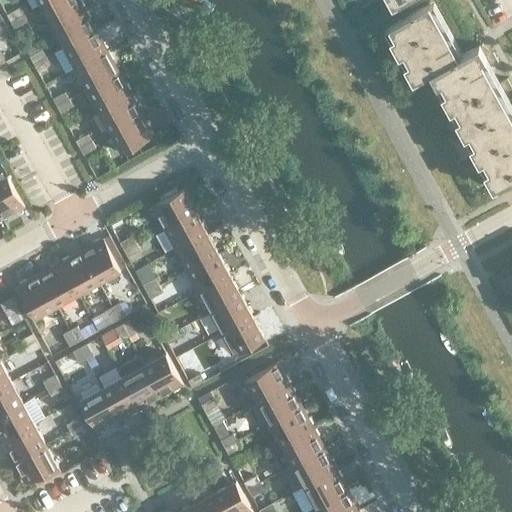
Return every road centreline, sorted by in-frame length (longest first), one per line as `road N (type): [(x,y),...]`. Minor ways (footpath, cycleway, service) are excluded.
road 1 (residential): [(0,260),(205,146)]
road 2 (residential): [(310,330),(511,220)]
road 3 (residential): [(310,330),(205,146)]
road 4 (residential): [(406,511),(310,330)]
road 5 (residential): [(205,146),(126,0)]
